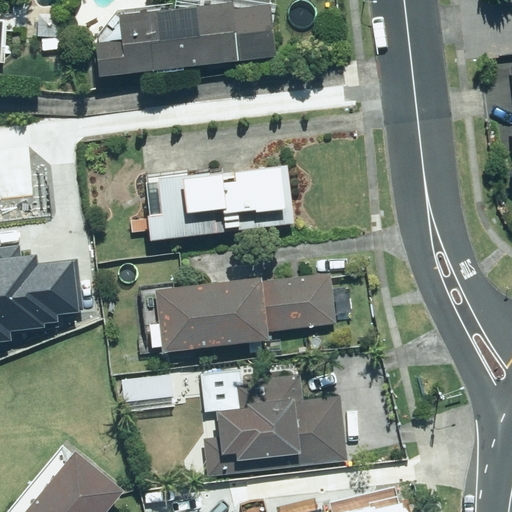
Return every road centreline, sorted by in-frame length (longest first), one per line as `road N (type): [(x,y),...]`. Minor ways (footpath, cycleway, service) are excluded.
road 1 (residential): [(511,408),(483,377),(439,289),(429,250),(431,202)]
road 2 (residential): [(406,0),(431,202)]
road 3 (residential): [(431,202),(489,315),(511,335)]
